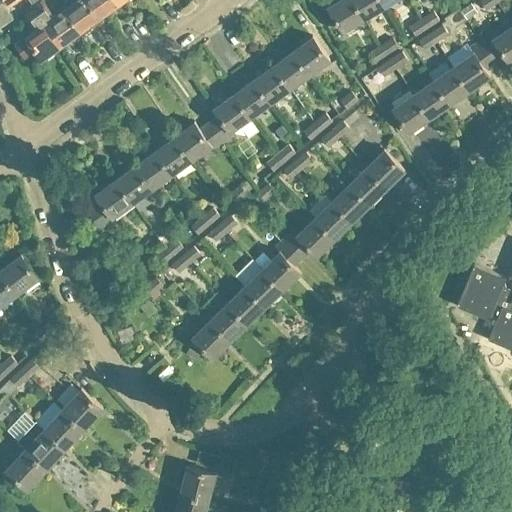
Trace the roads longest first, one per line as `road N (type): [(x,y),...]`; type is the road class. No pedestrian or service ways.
road 1 (residential): [(300,393),(407,250),(511,139)]
road 2 (residential): [(25,145),(84,317),(134,390),(162,413)]
road 3 (residential): [(25,145),(225,0)]
road 4 (residential): [(411,511),(376,464),(300,393)]
road 5 (residential): [(162,413),(215,431),(263,421),(300,393)]
